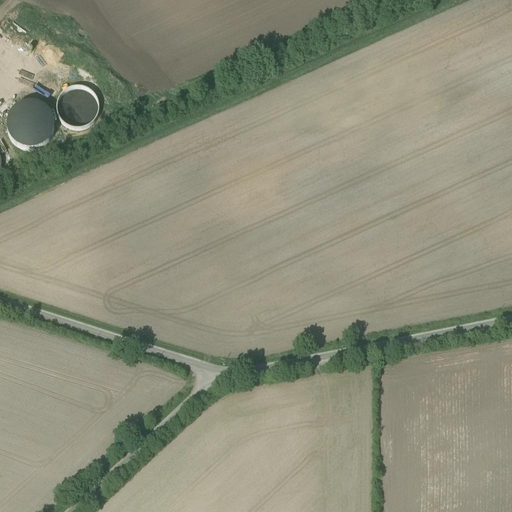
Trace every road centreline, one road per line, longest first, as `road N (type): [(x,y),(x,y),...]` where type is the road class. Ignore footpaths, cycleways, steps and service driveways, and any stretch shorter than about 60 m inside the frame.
road 1 (unclassified): [(214,367),(233,370),(511,316)]
road 2 (unclassified): [(0,301),(214,367)]
road 3 (unclassified): [(69,511),(214,367)]
